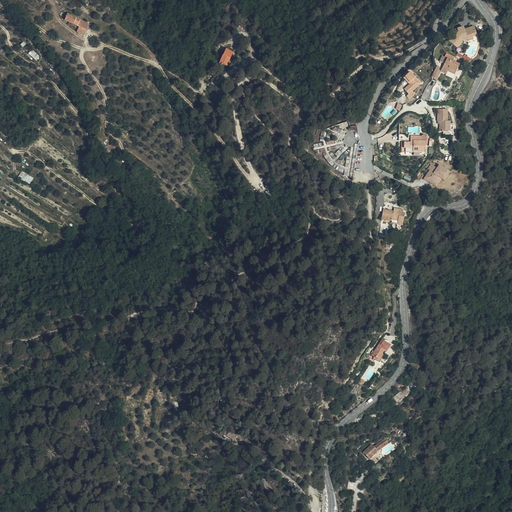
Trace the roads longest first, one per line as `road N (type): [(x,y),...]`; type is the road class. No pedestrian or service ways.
road 1 (tertiary): [(332,511),(326,445),(402,363),(403,269),(421,219),(434,207),(464,204),(477,185),(469,107),(496,35),(478,0)]
road 2 (track): [(411,57),(363,67),(315,105),(295,103),(254,81),(262,73),(256,65),(203,90),(168,80),(155,61),(52,37),(5,0)]
road 3 (track): [(168,80),(252,180),(234,113),(235,95),(254,81)]
road 4 (residential): [(464,0),(375,98),(365,131),(367,171)]
